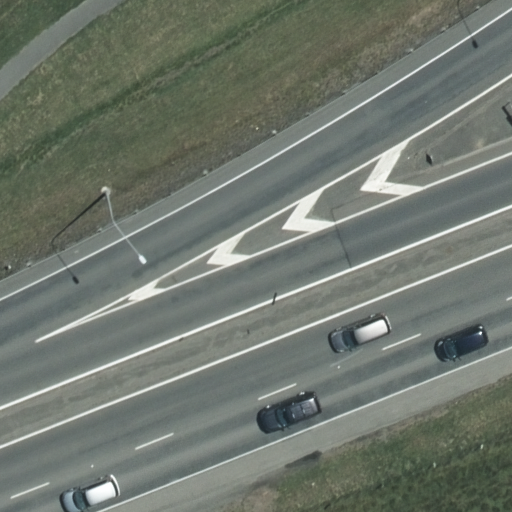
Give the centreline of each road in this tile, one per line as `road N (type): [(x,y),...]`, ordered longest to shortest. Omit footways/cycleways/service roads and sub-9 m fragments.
road 1 (trunk): [(0,327),(278,190),(511,42)]
road 2 (trunk): [(0,404),(511,182)]
road 3 (trunk): [(511,296),(0,496)]
